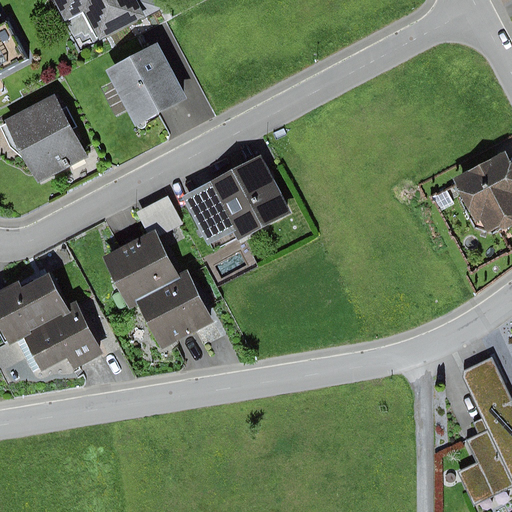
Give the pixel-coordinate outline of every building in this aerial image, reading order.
[(140,0),(60,0),(71,20),(89,11),(103,38),(148,15),(140,0)] [(0,89),(43,67),(18,20),(0,30),(0,89)] [(164,52),(115,77),(142,128),(190,103),(164,52)] [(63,102),(9,132),(17,152),(40,172),(47,184),(94,158),(63,102)] [(511,165),(511,163),(462,189),(483,228),(490,224),(497,237),(511,228),(511,165)] [(267,165),(192,205),(217,251),(244,237),(246,242),(295,217),(267,165)] [(167,234),(113,262),(141,313),(147,310),(194,285),(190,278),(167,234)] [(194,285),(147,310),(170,354),(225,326),(198,274),(190,278),(194,285)] [(31,285),(0,301),(0,309),(21,350),(36,342),(83,317),(79,310),(62,278),(35,292),(31,285)] [(83,317),(36,342),(53,375),(80,361),(86,373),(114,358),(86,306),(79,310),(83,317)] [(511,487),(511,379),(499,353),(465,369),(493,428),(473,437),(486,463),(467,472),(482,502),(511,487)]
